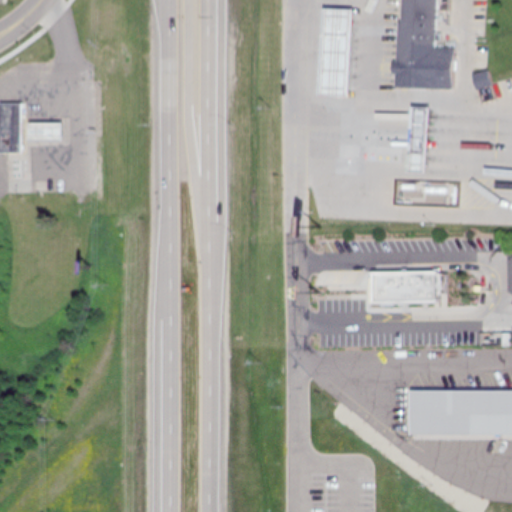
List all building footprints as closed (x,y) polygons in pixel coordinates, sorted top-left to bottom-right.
[(398,0),(395,85),(450,88),(451,53),(432,53),(433,0),(398,0)] [(319,26),(348,27),(346,97),(316,96),(319,26)] [(1,106),(0,156),(24,156),(25,106),(1,106)] [(408,106),(426,107),(424,153),(407,152),(408,106)] [(35,127),(35,145),(67,144),(67,127),(35,127)] [(368,307),(440,306),(439,267),(436,267),(368,268),(368,307)] [(511,435),(414,436),(414,392),(511,391),(511,435)]
